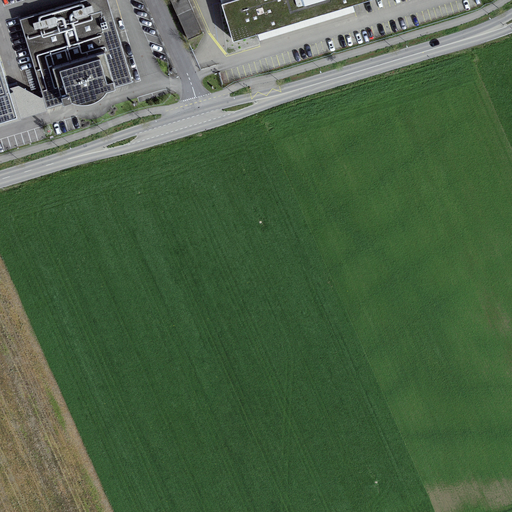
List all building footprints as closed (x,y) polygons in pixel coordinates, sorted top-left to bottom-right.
[(82,0),(19,19),(43,98),(45,107),(45,108),(71,100),(75,101),(81,102),(86,102),(90,101),(95,99),(99,96),(103,93),(105,90),(131,82),(106,0),(82,0)] [(169,0),(187,40),(202,33),(187,0),(169,0)] [(263,31),(351,5),(366,0),(230,0),(221,3),(232,40),(256,33),(263,31)] [(256,33),(259,41),(353,12),(351,5),(263,31),(256,33)] [(41,108),(45,107),(43,98),(39,99),(17,87),(8,90),(0,62),(0,121),(16,116),(12,101),(13,100),(14,102),(15,102),(16,103),(17,102),(18,101),(18,100),(18,99),(22,98),(41,108)]
